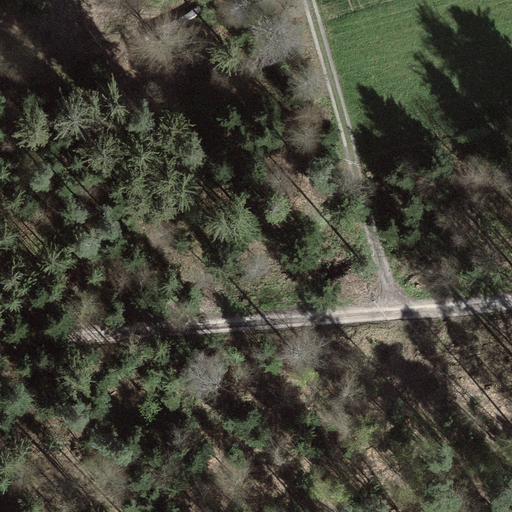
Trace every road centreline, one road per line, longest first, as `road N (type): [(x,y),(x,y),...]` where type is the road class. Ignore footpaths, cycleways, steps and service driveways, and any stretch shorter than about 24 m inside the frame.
road 1 (track): [(0,341),(511,301)]
road 2 (track): [(402,311),(302,0)]
